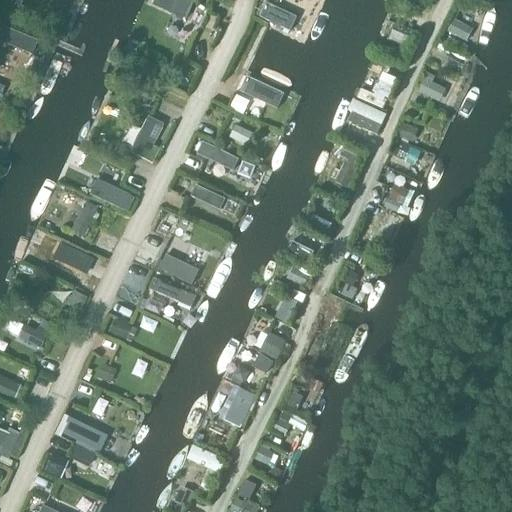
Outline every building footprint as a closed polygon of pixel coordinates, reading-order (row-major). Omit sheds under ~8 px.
[(146,0),(146,1),(178,15),(183,0),(146,0)] [(36,10),(22,4),(18,14),(32,20),(36,10)] [(290,32),(297,18),(266,4),(260,18),(290,32)] [(454,22),(448,33),(464,41),(466,42),(469,38),(473,31),(471,30),(470,29),(454,21),(454,22)] [(418,34),(396,25),(388,42),(410,51),(418,34)] [(19,34),(13,48),(31,56),(36,41),(19,34)] [(284,95),(247,78),(240,92),(277,110),(284,95)] [(438,103),(445,90),(424,79),(417,93),(429,99),(438,103)] [(349,112),(351,113),(381,127),(386,116),(356,101),(354,101),(353,100),(348,111),(349,112)] [(148,119),(131,153),(152,164),(159,150),(153,147),(163,127),(148,119)] [(402,124),(397,137),(408,141),(413,129),(402,124)] [(249,148),(255,136),(235,126),(229,138),(249,148)] [(215,163),(221,152),(203,143),(197,155),(215,163)] [(393,155),(393,156),(401,160),(407,147),(406,147),(399,143),(393,155)] [(348,190),(359,168),(344,161),(334,183),(348,190)] [(122,211),(129,195),(95,180),(88,196),(122,211)] [(196,186),(190,197),(220,211),(225,200),(196,186)] [(384,208),(396,213),(400,205),(395,203),(401,191),(393,187),(384,208)] [(352,248),(351,249),(362,254),(362,253),(369,239),(379,218),(368,213),(358,234),(352,248)] [(309,214),(303,227),(313,232),(326,238),(332,225),(319,219),(309,214)] [(83,236),(91,221),(79,215),(71,230),(83,236)] [(293,243),(287,254),(307,264),(313,253),(293,243)] [(69,268),(85,276),(92,260),(77,253),(69,268)] [(184,283),(191,268),(165,256),(158,270),(184,283)] [(293,268),(287,280),(304,287),(309,275),(293,268)] [(352,288),(358,277),(348,272),(343,284),(352,288)] [(195,297),(153,279),(148,290),(190,308),(195,297)] [(354,292),(344,288),(340,295),(350,300),(354,292)] [(80,311),(86,298),(72,292),(66,305),(80,311)] [(124,341),(130,328),(112,321),(107,333),(124,341)] [(31,330),(24,342),(39,350),(48,333),(37,327),(35,332),(31,330)] [(277,357),(284,344),(269,337),(263,350),(277,357)] [(268,375),(275,363),(259,353),(251,365),(268,375)] [(109,385),(116,371),(102,365),(96,379),(109,385)] [(248,373),(239,367),(232,377),(242,383),(248,373)] [(0,376),(0,397),(12,403),(13,403),(21,386),(0,376)] [(318,391),(321,383),(313,380),(310,387),(318,391)] [(293,389),(285,408),(296,413),(303,398),(297,395),(298,392),(293,389)] [(239,428),(253,397),(239,390),(225,421),(239,428)] [(276,416),(287,422),(290,416),(279,411),(279,412),(276,416)] [(286,424),(286,423),(275,418),(270,429),(281,434),(286,424)] [(67,419),(60,435),(99,454),(107,438),(67,419)] [(0,430),(0,456),(7,460),(18,434),(7,429),(6,433),(0,430)] [(87,468),(94,454),(75,445),(68,460),(87,468)] [(193,449),(188,460),(218,473),(223,461),(194,448),(193,449)] [(254,459),(263,463),(268,452),(259,448),(254,459)] [(52,454),(43,473),(48,475),(57,457),(52,454)] [(238,496),(249,501),(256,486),(245,481),(238,496)] [(174,502),(185,507),(189,497),(178,492),(174,502)] [(254,511),(256,510),(235,500),(229,511),(254,511)]
